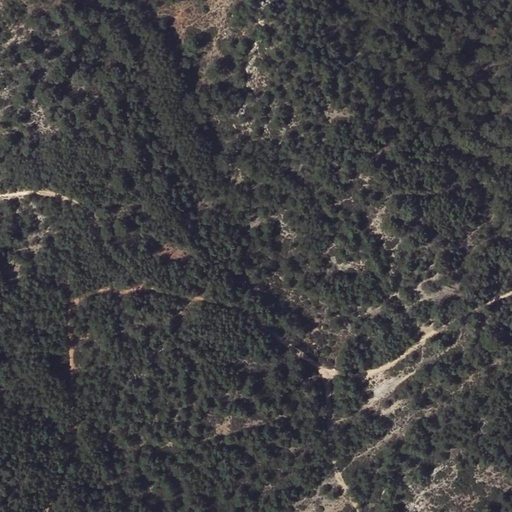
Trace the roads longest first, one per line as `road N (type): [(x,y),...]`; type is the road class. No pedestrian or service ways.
road 1 (track): [(362,511),(332,461),(329,372),(237,301),(165,289),(94,289),(71,304),(76,438),(45,511)]
road 2 (track): [(511,290),(468,306),(376,372),(329,372)]
